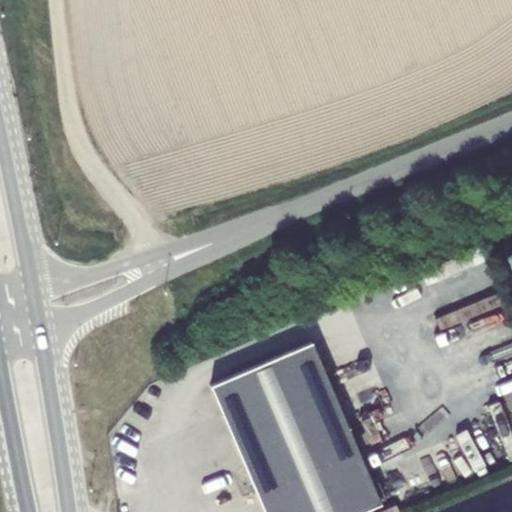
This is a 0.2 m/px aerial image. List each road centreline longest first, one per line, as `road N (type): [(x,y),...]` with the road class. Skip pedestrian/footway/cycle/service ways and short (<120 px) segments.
road 1 (unclassified): [(226,239),(511,121)]
road 2 (track): [(160,271),(70,120),(59,0)]
road 3 (unclassified): [(40,340),(226,239)]
road 4 (unclassified): [(226,239),(31,285)]
road 5 (secondary): [(66,511),(40,340)]
road 6 (secondary): [(31,285),(0,136)]
road 7 (secondary): [(0,369),(29,511)]
